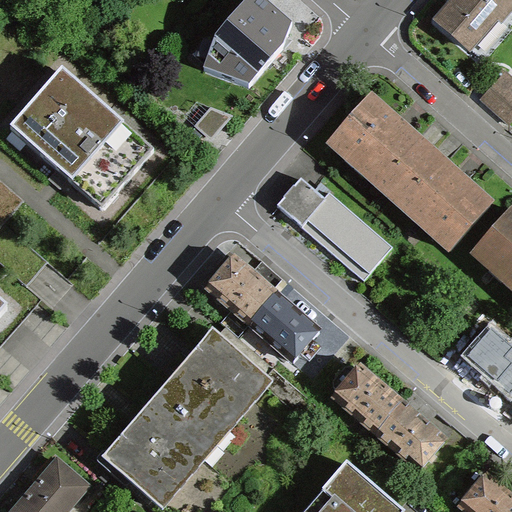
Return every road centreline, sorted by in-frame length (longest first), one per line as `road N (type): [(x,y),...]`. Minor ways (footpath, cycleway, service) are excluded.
road 1 (residential): [(218,203),(511,440)]
road 2 (tertiary): [(218,203),(0,456)]
road 3 (tertiary): [(370,25),(218,203)]
road 4 (residential): [(370,25),(511,151)]
